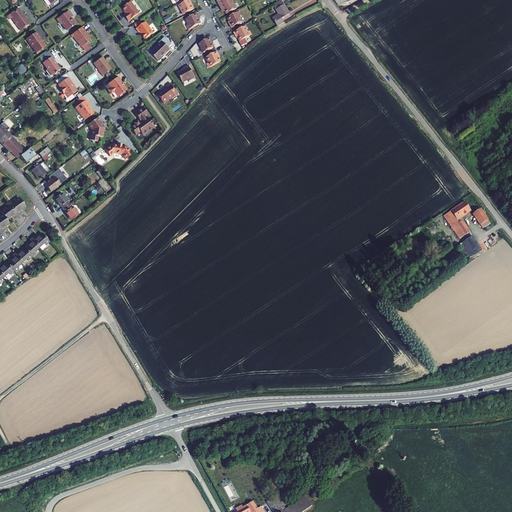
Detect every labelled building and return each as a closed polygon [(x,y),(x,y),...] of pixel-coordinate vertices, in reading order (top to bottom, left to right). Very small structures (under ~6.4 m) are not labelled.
[(189,0),(178,6),(183,15),(193,9),(190,4),(191,4),(189,0)] [(232,0),(220,7),(222,10),(224,9),(225,11),(226,14),(236,9),(232,0)] [(126,14),(124,16),(128,22),(139,14),(131,2),(122,8),(126,14)] [(282,2),(274,7),(279,15),(272,19),(277,27),(284,23),(281,19),(290,14),(282,2)] [(7,16),(9,20),(11,18),(20,31),(25,27),(26,27),(28,26),(28,25),(29,24),(18,8),(7,16)] [(73,16),(69,10),(56,19),(60,24),(61,24),(66,30),(67,30),(77,23),(74,19),(72,20),(71,18),(73,16)] [(239,12),(227,18),(229,22),(230,24),(229,25),(231,28),(233,27),(236,25),(242,22),(240,17),(241,16),(239,12)] [(186,26),(189,30),(201,24),(198,20),(197,18),(198,17),(197,14),(185,20),(188,25),(186,26)] [(145,39),(153,33),(145,22),(136,29),(139,33),(140,32),(145,39)] [(86,33),(82,27),(71,35),(73,37),(74,37),(74,39),(76,41),(77,42),(82,47),(90,41),(85,33),(86,33)] [(237,37),(240,42),(251,35),(249,31),(248,32),(245,27),(234,33),(235,36),(236,36),(237,37)] [(40,38),(36,32),(26,39),(32,48),(32,47),(37,53),(46,47),(40,39),(40,38)] [(160,44),(150,54),(158,62),(159,62),(163,57),(163,56),(170,50),(168,48),(171,44),(164,37),(159,43),(160,44)] [(199,44),(203,53),(214,48),(211,42),(210,38),(199,44)] [(207,64),(209,68),(221,62),(219,58),(218,56),(219,55),(217,52),(205,58),(208,63),(207,64)] [(55,60),(52,56),(43,63),(47,70),(46,71),(50,77),(60,69),(53,61),(55,60)] [(105,61),(102,57),(93,63),(102,76),(111,70),(104,61),(105,61)] [(26,68),(22,62),(19,64),(26,73),(28,71),(26,68)] [(190,81),(195,78),(188,66),(183,68),(184,70),(177,73),(182,83),(189,79),(190,81)] [(55,81),(58,85),(68,78),(65,74),(55,81)] [(122,82),(118,77),(108,84),(111,88),(108,90),(108,91),(110,94),(111,94),(114,92),(117,97),(127,90),(124,85),(123,85),(121,83),(122,82)] [(74,86),(68,78),(58,85),(60,88),(59,89),(63,94),(64,93),(68,98),(72,95),(73,97),(78,94),(75,90),(73,89),(73,87),(74,86)] [(157,95),(164,104),(171,98),(172,99),(178,94),(170,84),(166,86),(167,88),(157,95)] [(90,106),(85,100),(75,107),(85,120),(93,114),(88,107),(90,106)] [(145,115),(147,114),(143,108),(134,114),(140,121),(137,123),(136,122),(134,124),(135,125),(130,128),(135,135),(140,132),(141,135),(145,132),(146,133),(154,127),(145,115)] [(105,129),(105,128),(105,127),(105,126),(105,125),(105,124),(104,124),(103,121),(101,122),(98,117),(88,125),(92,130),(90,140),(92,141),(92,142),(92,143),(93,143),(94,143),(95,142),(95,141),(97,142),(98,137),(102,137),(103,131),(104,130),(104,129),(105,129)] [(0,125),(0,142),(2,145),(11,136),(0,125)] [(6,147),(17,159),(20,156),(26,152),(11,136),(2,145),(5,148),(6,147)] [(104,150),(109,156),(114,153),(122,155),(125,159),(132,155),(126,147),(121,146),(121,145),(117,144),(117,145),(112,144),(104,150)] [(39,154),(42,158),(50,151),(47,147),(39,154)] [(20,156),(25,164),(33,157),(30,154),(33,152),(30,148),(26,152),(20,156)] [(42,158),(44,161),(53,155),(50,151),(42,158)] [(31,171),(38,180),(46,174),(46,173),(49,171),(42,163),(40,165),(39,165),(31,171)] [(56,171),(48,177),(50,180),(45,185),(50,192),(59,185),(56,180),(61,177),(56,171)] [(60,207),(63,210),(70,204),(67,201),(68,201),(61,193),(54,199),(60,207)] [(25,207),(19,198),(15,201),(16,203),(11,207),(18,216),(23,212),(22,210),(25,207)] [(470,232),(461,218),(474,209),(467,200),(444,216),(459,239),(470,232)] [(70,204),(63,210),(65,212),(65,213),(71,220),(78,215),(72,207),(70,204)] [(12,220),(18,216),(11,207),(6,211),(4,209),(0,212),(2,215),(7,221),(10,218),(12,220)] [(483,229),(490,224),(481,209),(473,214),(483,229)] [(7,221),(2,215),(0,216),(0,230),(2,233),(7,229),(5,227),(9,224),(7,221)] [(36,234),(31,239),(39,248),(43,243),(45,245),(49,242),(42,233),(38,237),(36,234)] [(482,250),(472,236),(459,246),(468,259),(482,250)] [(39,248),(31,239),(26,244),(28,246),(24,249),(32,257),(35,254),(34,252),(39,248)] [(32,257),(24,249),(21,252),(19,250),(14,254),(21,263),(26,259),(28,260),(32,257)] [(21,263),(14,254),(8,259),(10,261),(7,264),(13,271),(14,272),(18,269),(17,267),(21,263)] [(0,264),(0,273),(3,277),(8,273),(10,275),(13,271),(7,264),(6,263),(3,266),(1,264),(0,264)] [(282,511),(283,511),(302,511),(312,506),(305,496),(285,509),(276,496),(266,502),(273,511),(276,511),(280,510),(280,511),(282,511)] [(237,511),(264,511),(261,507),(258,509),(253,502),(243,507),(242,505),(236,509),(238,511),(237,511)]
